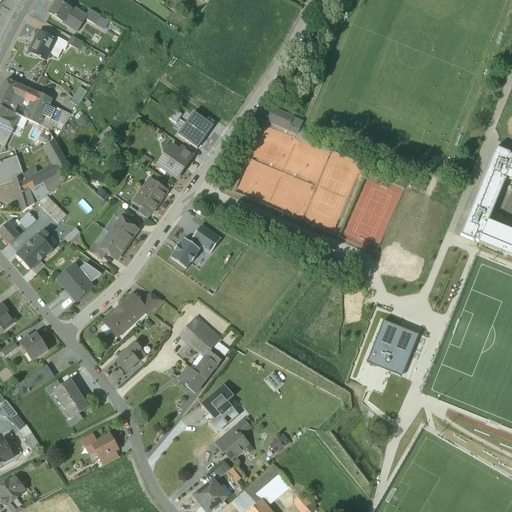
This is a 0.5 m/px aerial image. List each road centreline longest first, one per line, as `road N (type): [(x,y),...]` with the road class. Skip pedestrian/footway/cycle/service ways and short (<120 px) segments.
road 1 (residential): [(65,339),(123,287),(181,209),(314,0)]
road 2 (residential): [(65,339),(123,413),(171,511)]
